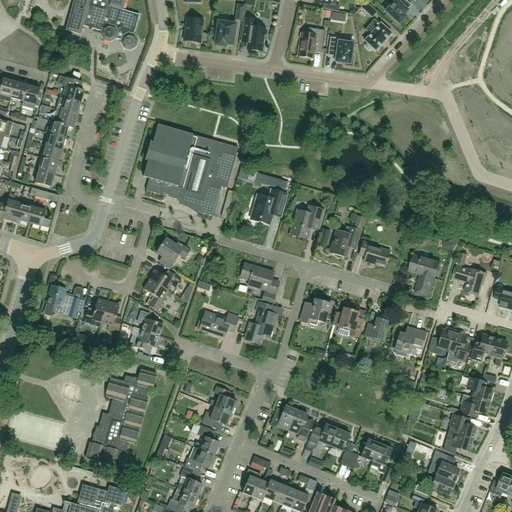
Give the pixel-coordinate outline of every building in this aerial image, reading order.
[(116,39),(120,40),(120,43),(123,49),(130,50),(136,47),(138,41),(135,34),(134,34),(139,15),(123,10),(125,0),(73,0),(65,31),(80,35),(83,26),(100,31),(100,35),(103,41),(110,43),(116,39)] [(323,0),(323,3),(322,9),(339,12),(340,6),(336,5),(336,0),(323,0)] [(395,0),(385,12),(399,24),(406,17),(404,15),(408,10),(400,4),(403,0),(395,0)] [(362,7),(372,17),(376,12),(366,3),(362,7)] [(237,4),(234,20),(242,21),(244,5),(237,4)] [(200,43),(203,21),(187,19),(183,41),(200,43)] [(241,42),(247,43),(246,50),(262,52),(264,40),(266,41),(267,31),(265,31),(265,29),(254,27),(255,20),(244,19),(241,42)] [(372,48),(375,51),(391,33),(380,23),(380,24),(374,19),(364,30),(370,35),(364,41),(367,43),(366,45),(366,47),(369,50),(371,50),(372,48)] [(235,24),(218,22),(214,45),(216,46),(216,48),(222,48),(222,46),(225,47),(226,44),(233,45),(235,24)] [(300,36),(297,57),(313,59),(314,52),(322,53),(325,34),(308,31),(307,37),(300,36)] [(336,55),(335,62),(345,63),(345,66),(352,67),(354,56),(351,55),(353,44),(330,40),(328,53),(336,55)] [(75,89),(78,81),(66,78),(64,86),(67,87),(64,99),(80,104),(83,92),(75,89)] [(0,100),(9,103),(15,82),(2,79),(0,87),(0,86),(0,100)] [(15,82),(11,98),(23,102),(27,86),(15,82)] [(34,110),(40,89),(27,86),(23,102),(21,106),(34,110)] [(80,104),(64,99),(62,105),(58,104),(56,110),(60,111),(76,116),(80,104)] [(60,111),(57,124),(68,126),(68,127),(73,129),(76,116),(60,111)] [(0,134),(4,136),(8,137),(13,123),(8,121),(7,124),(3,122),(4,120),(0,118),(0,134)] [(44,133),(45,130),(40,129),(41,127),(36,125),(37,122),(33,120),(30,128),(44,133)] [(57,124),(52,122),(50,128),(47,127),(45,133),(49,134),(65,139),(68,127),(68,126),(57,124)] [(149,179),(145,191),(180,201),(186,203),(192,206),(197,210),(196,212),(213,217),(221,187),(227,188),(238,148),(223,144),(168,128),(164,127),(157,125),(153,142),(150,141),(145,161),(147,162),(143,177),(149,179)] [(45,146),(61,151),(65,139),(49,134),(45,146)] [(42,159),(58,163),(61,151),(45,146),(42,159)] [(8,163),(12,164),(16,165),(18,157),(14,156),(13,159),(10,158),(8,163)] [(58,163),(42,159),(38,171),(54,175),(58,163)] [(54,175),(38,171),(35,183),(51,188),(54,175)] [(288,182),(258,174),(255,182),(285,191),(288,182)] [(37,190),(35,196),(35,199),(45,202),(48,200),(50,193),(44,192),(37,190)] [(253,216),(260,218),(259,221),(270,225),(273,216),(281,218),(287,195),(273,191),(271,199),(258,195),(255,204),(257,204),(253,216)] [(3,217),(15,220),(20,205),(13,203),(15,195),(9,194),(6,206),(3,217)] [(20,205),(15,220),(28,224),(32,208),(20,205)] [(310,206),(308,213),(298,210),(291,235),(308,240),(311,230),(318,232),(325,210),(310,206)] [(40,227),(40,226),(49,229),(51,221),(42,218),(44,211),(32,208),(28,224),(40,227)] [(356,230),(346,227),(344,234),(336,232),(331,252),(346,256),(349,248),(355,250),(361,231),(360,231),(361,229),(362,229),(363,227),(365,227),(369,214),(363,212),(362,217),(357,216),(354,227),(356,227),(356,230)] [(325,249),(330,232),(321,229),(316,246),(325,249)] [(190,251),(177,243),(176,245),(165,239),(156,253),(162,257),(159,262),(170,269),(179,255),(185,259),(190,251)] [(364,262),(386,268),(391,251),(369,245),(370,244),(364,242),(360,256),(366,257),(364,262)] [(464,265),(467,255),(460,253),(457,263),(464,265)] [(434,279),(436,280),(441,263),(414,255),(409,272),(421,275),(415,293),(429,297),(434,279)] [(245,264),(241,278),(250,281),(248,286),(267,292),(267,294),(275,296),(279,283),(271,281),(274,273),(245,264)] [(484,281),(485,282),(487,274),(472,270),(457,266),(453,279),(468,284),(465,293),(479,297),(484,281)] [(149,279),(169,292),(168,291),(171,286),(175,289),(181,279),(170,272),(166,278),(154,270),(149,279)] [(169,292),(149,279),(150,280),(143,290),(152,295),(151,296),(153,297),(151,301),(149,300),(146,305),(159,313),(164,305),(161,303),(169,292)] [(69,317),(75,319),(80,300),(74,298),(73,298),(64,296),(66,290),(51,286),(46,305),(44,311),(46,314),(51,315),(54,313),(69,317)] [(511,310),(511,291),(505,290),(505,288),(498,286),(495,298),(501,300),(500,307),(511,310)] [(74,292),(76,298),(82,296),(79,290),(74,292)] [(101,324),(108,302),(97,299),(93,313),(87,311),(84,323),(100,328),(101,324)] [(328,313),(330,314),(333,305),(324,303),(315,301),(313,306),(306,303),(300,321),(317,326),(318,322),(325,324),(328,313)] [(108,302),(101,324),(109,326),(107,330),(118,333),(122,321),(115,319),(119,305),(108,302)] [(261,336),(270,339),(276,315),(271,314),(272,307),(259,303),(256,312),(259,313),(256,324),(250,322),(245,340),(259,345),(261,336)] [(337,313),(334,326),(338,327),(338,328),(337,332),(338,335),(347,337),(349,336),(350,336),(358,338),(359,339),(364,321),(357,319),(359,314),(344,309),(343,315),(337,313)] [(142,331),(158,337),(163,325),(150,321),(152,315),(141,311),(137,322),(144,325),(142,331)] [(229,315),(227,320),(206,313),(203,320),(200,319),(196,329),(214,334),(214,333),(225,336),(227,331),(233,334),(238,318),(229,315)] [(365,336),(383,342),(389,322),(377,319),(375,326),(368,324),(365,336)] [(404,357),(406,356),(406,354),(410,355),(412,347),(421,350),(426,333),(408,327),(406,335),(400,333),(395,351),(394,353),(396,355),(404,357)] [(449,352),(454,333),(443,330),(439,342),(432,340),(428,352),(440,355),(442,350),(449,352)] [(139,337),(133,334),(129,345),(147,351),(149,346),(154,348),(158,337),(142,331),(139,337)] [(454,333),(449,352),(457,354),(455,360),(465,363),(468,351),(463,349),(467,337),(454,333)] [(490,356),(495,339),(483,336),(479,348),(474,346),(471,358),(482,361),(484,354),(490,356)] [(125,347),(127,340),(119,338),(117,345),(125,347)] [(495,339),(490,356),(497,358),(495,365),(500,367),(507,343),(495,339)] [(346,356),(343,365),(351,368),(354,359),(346,356)] [(96,427),(91,444),(89,443),(85,459),(115,467),(117,460),(123,462),(128,443),(135,445),(147,399),(145,399),(148,389),(152,390),(156,374),(141,370),(138,380),(125,376),(124,382),(110,378),(105,397),(112,399),(108,415),(102,413),(99,427),(96,427)] [(496,378),(484,374),(482,380),(495,383),(496,378)] [(481,401),(490,403),(493,391),(481,388),(482,382),(470,379),(467,389),(474,392),(472,399),(481,401)] [(215,407),(232,414),(237,402),(228,398),(231,393),(217,387),(214,393),(220,395),(217,402),(212,400),(211,401),(204,398),(202,402),(215,407)] [(481,401),(472,399),(470,405),(463,403),(460,413),(477,418),(479,413),(486,415),(490,403),(481,401)] [(290,429),(297,411),(285,406),(282,413),(276,411),(270,426),(277,428),(278,427),(289,431),(290,429)] [(232,414),(215,407),(212,414),(207,412),(202,423),(215,428),(218,423),(226,426),(232,414)] [(308,415),(297,411),(290,429),(300,433),(297,440),(305,443),(314,422),(306,419),(308,415)] [(184,421),(190,423),(193,415),(187,413),(184,421)] [(469,426),(470,421),(454,416),(450,427),(451,427),(449,434),(472,441),(476,428),(469,426)] [(189,445),(194,447),(215,455),(215,454),(216,454),(218,449),(217,448),(220,444),(212,440),(216,432),(201,425),(197,435),(205,438),(202,445),(196,442),(196,444),(191,442),(189,445)] [(331,447),(338,430),(326,425),(323,431),(321,430),(322,428),(315,425),(305,450),(312,453),(317,441),(331,447)] [(338,430),(331,447),(343,452),(350,435),(338,430)] [(472,441),(449,434),(443,450),(455,455),(457,448),(469,452),(470,448),(472,441)] [(373,462),(380,445),(368,440),(361,457),(373,462)] [(416,444),(409,442),(403,456),(410,459),(416,444)] [(380,445),(371,466),(378,469),(378,470),(379,472),(384,474),(381,481),(388,484),(394,470),(385,467),(392,450),(380,445)] [(194,447),(189,459),(188,458),(184,467),(199,473),(203,465),(209,467),(211,463),(212,464),(215,458),(214,458),(215,455),(194,447)] [(352,453),(348,451),(345,450),(339,464),(346,467),(352,453)] [(437,476),(454,483),(459,471),(445,465),(449,457),(436,451),(432,460),(442,464),(437,476)] [(352,453),(346,467),(353,470),(359,456),(352,453)] [(256,469),(257,468),(258,465),(264,468),(266,462),(254,456),(251,462),(252,463),(250,466),(251,467),(256,469)] [(179,484),(178,489),(198,497),(198,496),(199,496),(201,491),(200,490),(203,485),(196,482),(199,473),(184,467),(180,477),(188,480),(185,487),(179,484)] [(252,497),(261,475),(249,470),(243,483),(246,484),(243,493),(252,497)] [(502,497),(503,493),(510,495),(511,490),(511,477),(504,474),(500,483),(495,481),(490,492),(502,497)] [(262,501),(264,498),(269,483),(260,479),(261,475),(252,497),(262,501)] [(454,483),(437,476),(431,488),(448,495),(454,483)] [(273,501),(280,483),(270,479),(269,483),(264,498),(273,501)] [(282,505),(289,487),(280,483),(273,501),(282,505)] [(113,511),(114,510),(113,510),(114,505),(120,507),(125,491),(109,487),(107,492),(82,485),(78,501),(77,505),(65,501),(64,502),(63,502),(63,503),(63,504),(64,504),(62,511),(53,508),(51,511),(47,511),(36,509),(35,511),(13,511),(7,510),(6,511),(113,511)] [(414,491),(427,496),(430,490),(417,485),(416,486),(414,485),(412,490),(414,491)] [(289,487),(282,505),(292,509),(299,491),(289,487)] [(198,497),(178,489),(173,500),(171,500),(167,509),(174,511),(183,511),(186,506),(192,509),(194,505),(195,505),(197,500),(196,499),(198,497)] [(299,491),(292,509),(299,511),(302,511),(309,495),(299,491)] [(425,499),(427,496),(414,491),(413,494),(413,495),(411,500),(416,502),(413,508),(419,510),(418,511),(437,511),(438,511),(427,506),(429,501),(425,499)] [(319,511),(326,496),(317,492),(309,511),(319,511)] [(396,507),(398,500),(387,495),(384,503),(396,507)] [(326,496),(319,511),(330,511),(333,506),(334,505),(336,500),(326,496)]
